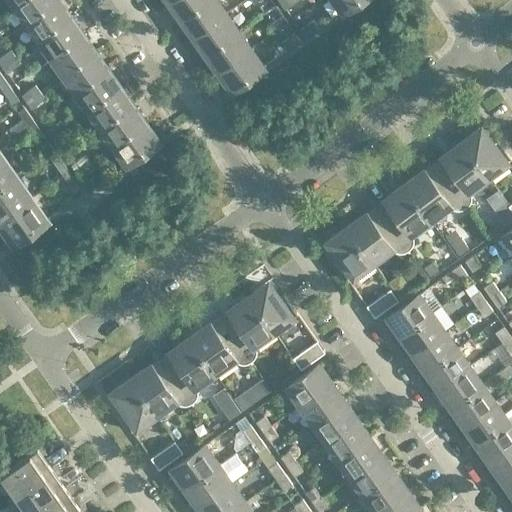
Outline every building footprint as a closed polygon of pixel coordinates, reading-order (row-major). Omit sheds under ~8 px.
[(56,0),(19,0),(15,3),(27,21),(56,0)] [(72,16),(60,0),(56,0),(27,21),(40,38),(72,16)] [(206,0),(169,0),(168,1),(181,18),(206,0)] [(225,13),(215,0),(206,0),(181,18),(193,36),(225,13)] [(335,0),(343,11),(358,0),(335,0)] [(238,31),(225,13),(193,36),(206,53),(238,31)] [(288,22),(283,15),(270,25),(275,31),(288,22)] [(84,33),(72,16),(40,38),(52,56),(84,33)] [(314,20),(300,30),(305,37),(319,27),(314,20)] [(250,49),(238,31),(206,53),(218,71),(250,49)] [(96,51),(84,33),(52,56),(65,74),(96,51)] [(301,40),(296,33),(282,43),(287,50),(301,40)] [(11,49),(0,56),(0,61),(2,65),(15,55),(11,49)] [(263,67),(250,49),(218,71),(228,85),(242,79),(244,80),(263,67)] [(109,69),(96,51),(65,74),(77,91),(109,69)] [(20,62),(15,55),(2,65),(7,72),(20,62)] [(121,86),(109,69),(77,91),(89,109),(121,86)] [(20,100),(7,81),(0,86),(13,105),(20,100)] [(36,84),(22,93),(27,100),(40,91),(36,84)] [(134,104),(121,86),(89,109),(102,127),(134,104)] [(45,98),(40,91),(27,100),(32,107),(45,98)] [(146,122),(134,104),(102,127),(114,144),(146,122)] [(38,126),(25,107),(18,112),(31,130),(38,126)] [(60,119),(47,129),(52,135),(65,126),(60,119)] [(156,136),(146,122),(114,144),(127,163),(146,149),(145,147),(156,136)] [(51,144),(38,126),(31,130),(44,149),(51,144)] [(70,133),(65,126),(52,135),(57,142),(70,133)] [(474,131),(462,140),(488,175),(511,158),(497,138),(496,139),(497,139),(493,142),(484,130),(476,136),(474,133),(475,132),(474,131)] [(488,175),(462,140),(449,150),(450,151),(451,150),(453,153),(436,166),(467,208),(468,208),(467,207),(469,204),(471,202),(472,198),(472,195),(471,192),(469,189),(488,175)] [(69,170),(56,151),(49,156),(62,174),(69,170)] [(0,185),(15,174),(0,152),(0,185)] [(85,155),(72,164),(77,171),(90,161),(85,155)] [(95,168),(90,161),(77,171),(81,177),(95,168)] [(467,208),(436,166),(419,179),(416,176),(417,175),(416,174),(404,183),(430,218),(448,205),(451,207),(453,209),(457,210),(460,210),(463,209),(466,207),(467,208)] [(82,188),(69,170),(62,174),(76,193),(82,188)] [(0,218),(31,197),(15,174),(0,185),(0,218)] [(430,218),(404,183),(392,193),(392,194),(393,193),(395,196),(378,209),(409,251),(410,251),(409,250),(411,247),(413,245),(414,241),(414,238),(413,235),(412,232),(430,218)] [(47,219),(31,197),(0,218),(0,219),(5,226),(3,227),(14,242),(47,219)] [(505,223),(511,218),(511,209),(507,203),(496,211),(505,223)] [(409,251),(378,209),(361,222),(359,219),(359,218),(359,217),(346,226),(372,261),(391,248),(393,250),(396,252),(399,253),(402,253),(405,252),(408,250),(409,251)] [(372,261),(346,226),(334,236),(334,237),(335,236),(337,239),(330,245),(339,257),(336,259),(335,258),(334,259),(348,279),(372,261)] [(451,244),(459,255),(469,247),(461,236),(451,244)] [(481,264),(474,254),(465,260),(472,271),(481,264)] [(430,275),(439,269),(432,260),(424,266),(430,275)] [(468,274),(460,264),(452,270),(456,276),(459,280),(468,274)] [(456,276),(452,270),(442,277),(446,283),(456,276)] [(492,280),(484,287),(491,297),(499,290),(492,280)] [(261,286),(248,294),(273,330),(298,313),(284,293),(282,294),(283,294),(279,297),(271,285),(263,290),(261,287),(262,286),(261,286)] [(366,305),(375,317),(400,299),(391,287),(366,305)] [(486,300),(479,290),(470,296),(477,306),(486,300)] [(506,300),(499,290),(491,297),(498,307),(506,300)] [(431,312),(418,293),(388,315),(399,331),(398,331),(399,332),(400,332),(401,333),(431,312)] [(273,330),(248,294),(236,303),(236,304),(237,304),(239,307),(222,319),(252,362),(253,362),(252,361),(254,359),(256,356),(257,353),(257,349),(256,346),(255,343),(273,330)] [(493,310),(486,300),(477,306),(484,316),(493,310)] [(444,329),(431,312),(401,333),(402,335),(401,335),(402,336),(403,336),(413,351),(444,329)] [(252,362),(222,319),(204,332),(202,328),(203,328),(202,327),(189,336),(215,372),(233,359),(235,361),(238,363),(241,364),(245,364),(248,363),(251,362),(251,363),(252,362)] [(511,335),(504,325),(495,331),(502,341),(511,335)] [(456,347),(444,329),(413,351),(424,366),(423,367),(424,368),(425,367),(426,369),(456,347)] [(511,349),(511,337),(511,335),(502,341),(509,351),(511,349)] [(215,372),(189,336),(177,345),(177,346),(178,345),(180,348),(163,361),(193,404),(194,403),(193,402),(195,400),(197,397),(198,394),(198,391),(197,388),(196,385),(215,372)] [(292,357),(301,369),(325,352),(317,340),(292,357)] [(469,365),(456,347),(426,369),(427,370),(426,371),(427,372),(428,371),(438,386),(469,365)] [(193,404),(163,361),(145,373),(143,370),(144,369),(143,369),(131,377),(156,413),(174,400),(177,402),(179,404),(182,405),(186,405),(189,405),(192,403),(193,404)] [(320,366),(319,364),(288,385),(301,404),(332,382),(321,367),(322,366),(321,365),(320,366)] [(481,383),(469,365),(438,386),(449,402),(448,402),(449,403),(450,403),(451,404),(481,383)] [(272,387),(280,381),(276,376),(271,375),(266,379),(272,387)] [(156,413),(131,377),(118,386),(119,387),(121,390),(114,395),(123,407),(119,410),(118,409),(117,410),(132,430),(156,413)] [(342,397),(332,382),(301,404),(313,421),(344,400),(343,398),(344,398),(343,397),(342,397)] [(494,401),(481,383),(451,404),(452,406),(451,406),(452,407),(453,407),(464,422),(494,401)] [(235,397),(243,409),(253,402),(245,390),(235,397)] [(230,419),(242,410),(233,397),(221,406),(230,419)] [(345,401),(344,400),(313,421),(326,439),(356,417),(346,402),(346,401),(345,401)] [(506,418),(494,401),(464,422),(474,437),(473,438),(474,439),(475,438),(476,440),(506,418)] [(264,415),(255,421),(262,431),(271,425),(264,415)] [(367,433),(356,417),(326,439),(338,457),(369,435),(368,434),(369,433),(368,432),(367,433)] [(511,440),(511,426),(506,418),(476,440),(477,441),(476,442),(477,443),(478,442),(488,457),(511,440)] [(258,435),(250,424),(241,430),(249,441),(258,435)] [(278,435),(271,425),(262,431),(269,441),(278,435)] [(266,447),(258,435),(249,441),(258,453),(266,447)] [(370,436),(369,435),(338,457),(351,474),(381,453),(371,437),(371,436),(370,436)] [(175,440),(150,457),(159,469),(183,452),(175,440)] [(511,467),(511,440),(488,457),(499,473),(498,473),(499,474),(500,474),(501,475),(511,467)] [(46,452),(42,444),(33,450),(0,472),(0,477),(2,481),(3,481),(12,494),(12,495),(49,469),(40,456),(46,452)] [(218,463),(205,444),(170,468),(179,481),(181,479),(186,486),(218,463)] [(289,450),(280,456),(287,466),(296,460),(289,450)] [(392,468),(381,453),(351,474),(364,492),(394,471),(393,469),(394,469),(393,468),(392,468)] [(303,470),(296,460),(287,466),(294,476),(303,470)] [(284,472),(276,461),(268,467),(276,479),(284,472)] [(60,472),(56,463),(49,469),(12,495),(16,500),(24,511),(29,511),(63,489),(62,488),(54,476),(60,472)] [(231,482),(218,463),(186,486),(190,493),(189,494),(197,506),(231,482)] [(511,467),(501,475),(502,477),(501,477),(502,478),(503,478),(511,491),(511,467)] [(395,472),(394,471),(364,492),(376,510),(407,489),(396,473),(397,473),(396,472),(395,472)] [(293,484),(284,472),(276,479),(284,490),(293,484)] [(228,511),(244,501),(231,482),(197,506),(200,511),(228,511)] [(74,491),(70,483),(62,488),(63,489),(29,511),(71,511),(77,508),(76,508),(68,495),(74,491)] [(314,486),(305,492),(312,502),(321,496),(314,486)] [(417,504),(407,489),(376,510),(377,511),(410,511),(419,506),(418,505),(419,504),(418,503),(417,504)] [(328,506),(321,496),(312,502),(319,511),(328,506)] [(307,511),(311,510),(302,498),(294,504),(299,511),(307,511)] [(252,511),(244,501),(228,511),(252,511)] [(85,511),(88,511),(84,503),(76,508),(77,508),(71,511),(85,511)]
